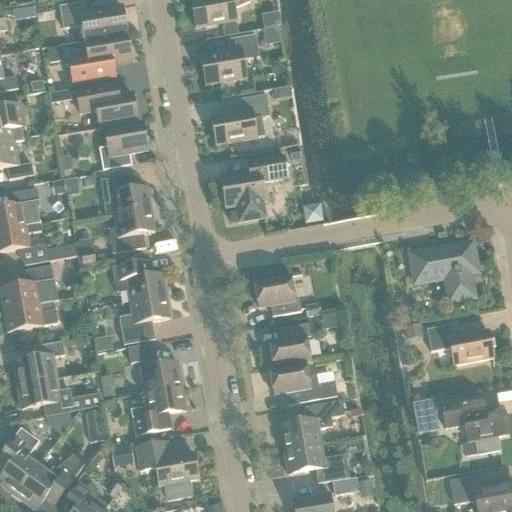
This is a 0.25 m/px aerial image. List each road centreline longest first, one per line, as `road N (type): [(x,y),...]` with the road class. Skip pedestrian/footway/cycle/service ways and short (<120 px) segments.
road 1 (residential): [(203,261),(503,210)]
road 2 (residential): [(203,261),(158,0)]
road 3 (residential): [(244,511),(203,261)]
